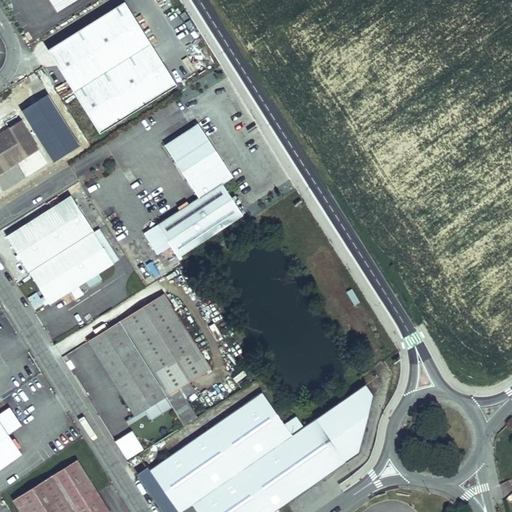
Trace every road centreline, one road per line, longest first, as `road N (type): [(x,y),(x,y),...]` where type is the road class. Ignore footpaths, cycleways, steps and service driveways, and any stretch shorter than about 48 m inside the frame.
road 1 (tertiary): [(199,0),(412,339)]
road 2 (residential): [(147,511),(0,281)]
road 3 (unknown): [(0,234),(154,151)]
road 4 (unknown): [(154,151),(223,117),(277,193)]
